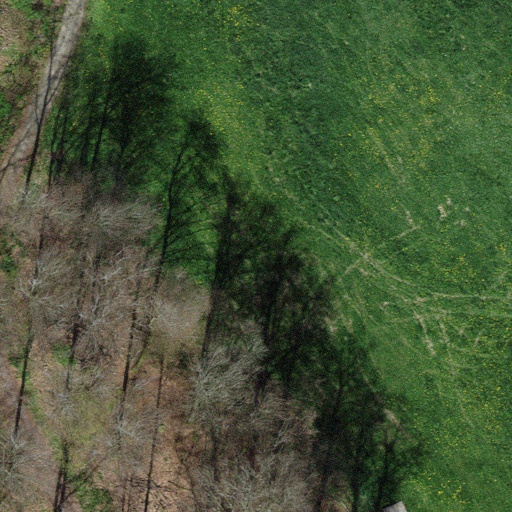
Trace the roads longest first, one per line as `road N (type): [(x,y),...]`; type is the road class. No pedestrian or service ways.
road 1 (track): [(71,0),(0,209)]
road 2 (track): [(0,364),(75,511)]
